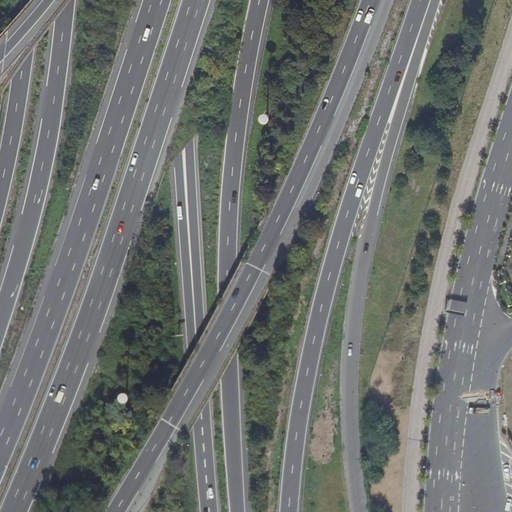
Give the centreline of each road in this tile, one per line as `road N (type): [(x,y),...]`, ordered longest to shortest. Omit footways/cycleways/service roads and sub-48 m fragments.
road 1 (motorway): [(116,511),(255,267),(371,0)]
road 2 (motorway): [(13,511),(107,272),(195,0)]
road 3 (motorway): [(289,511),(305,377),(327,282),(420,0)]
road 4 (motorway): [(359,511),(349,380),(355,306),(424,0)]
road 5 (motorway): [(238,511),(227,242),(260,0)]
road 6 (motorway): [(157,0),(0,447)]
road 7 (motorway): [(64,0),(47,136),(0,323)]
road 8 (motorway): [(171,0),(195,325)]
road 9 (motorway): [(186,0),(195,325)]
road 10 (unclassified): [(459,349),(511,143)]
road 11 (motorway): [(31,0),(0,191)]
road 12 (motorway): [(195,325),(209,511)]
road 13 (unclassified): [(490,511),(459,349)]
road 14 (unclassified): [(441,511),(459,349)]
